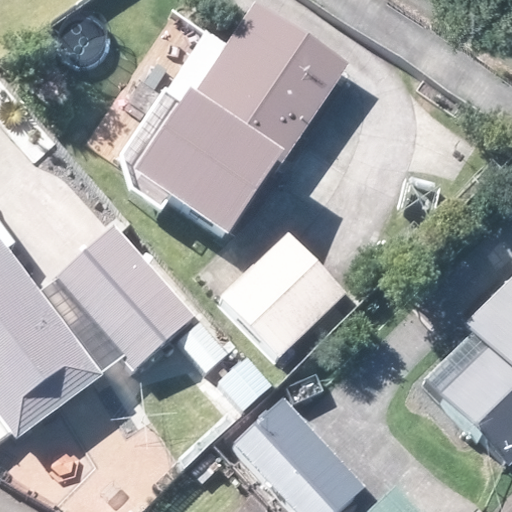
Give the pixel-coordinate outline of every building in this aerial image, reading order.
[(351,73),(355,68),(259,5),(254,13),(192,106),(196,108),(148,179),(179,199),(241,240),(245,234),(252,224),(287,171),(292,164),(351,73)] [(120,231),(115,235),(48,297),(14,252),(21,247),(0,218),(0,410),(12,427),(24,442),(138,357),(146,366),(199,316),(120,231)] [(341,285),(296,241),(292,237),(278,250),(271,257),(228,301),(289,361),(353,297),(341,285)] [(511,291),(504,300),(474,329),(481,336),(432,384),(511,464),(511,291)] [(202,364),(212,374),(234,355),(206,324),(184,343),(202,364)] [(213,391),(237,416),(260,393),(236,369),(213,391)] [(271,407),(217,454),(268,511),(338,511),(353,499),(271,407)] [(425,511),(403,489),(379,511),(425,511)]
